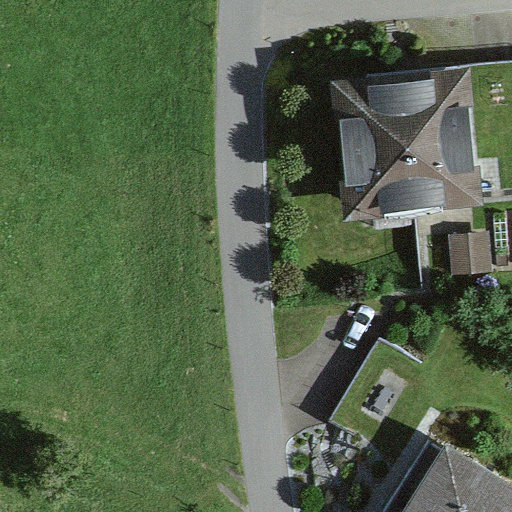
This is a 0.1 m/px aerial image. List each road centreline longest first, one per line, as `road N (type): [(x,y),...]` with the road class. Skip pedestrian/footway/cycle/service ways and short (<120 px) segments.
road 1 (unclassified): [(283,511),(262,383),(248,25)]
road 2 (residential): [(445,0),(248,25)]
